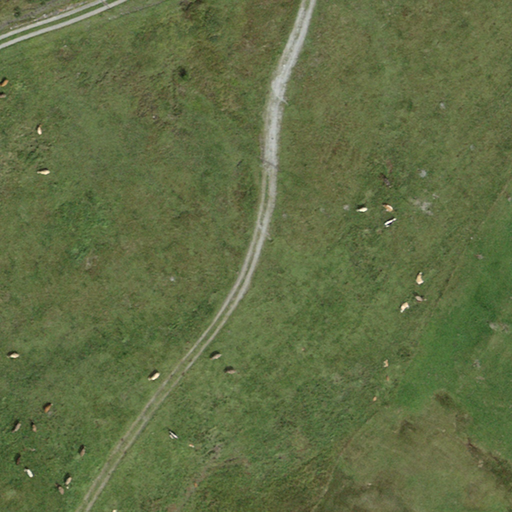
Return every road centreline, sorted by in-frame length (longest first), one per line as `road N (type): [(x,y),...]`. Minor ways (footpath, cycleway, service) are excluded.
road 1 (track): [(323,0),(284,124),(276,216),(247,288),(83,511)]
road 2 (track): [(136,0),(0,58)]
